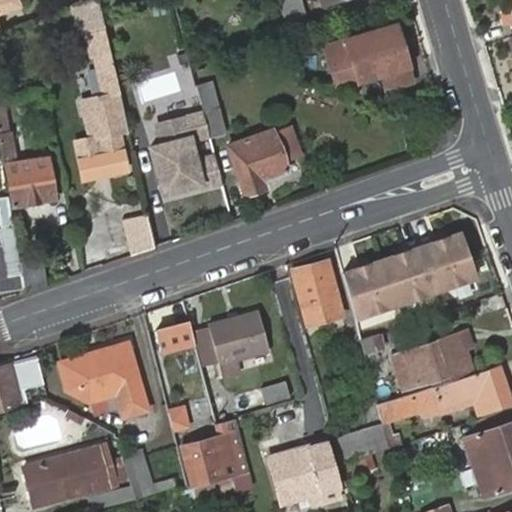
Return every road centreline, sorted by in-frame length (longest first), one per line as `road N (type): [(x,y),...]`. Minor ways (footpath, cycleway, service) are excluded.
road 1 (tertiary): [(0,326),(494,162)]
road 2 (tertiary): [(445,0),(494,162)]
